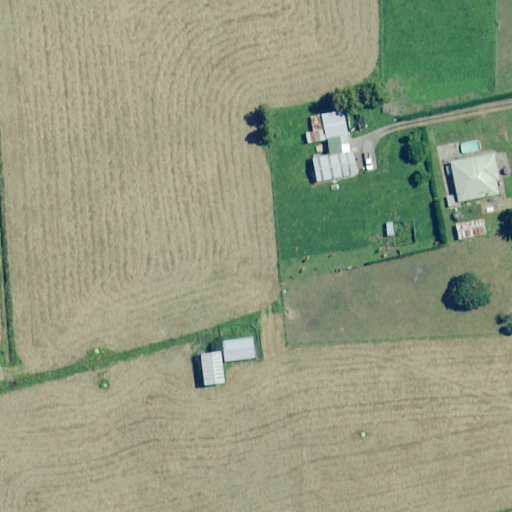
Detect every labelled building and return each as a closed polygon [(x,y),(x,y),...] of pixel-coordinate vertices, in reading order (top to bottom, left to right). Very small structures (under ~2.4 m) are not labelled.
[(356,174),(343,110),(310,118),(313,132),(305,134),(307,144),(327,140),(330,155),(311,159),(317,183),(356,174)] [(498,179),(493,154),(450,163),(458,202),(498,194),(495,180),(498,179)] [(456,206),(453,195),(443,197),(446,208),(456,206)] [(487,235),(484,219),(456,225),(459,241),(487,235)] [(255,358),(252,339),(223,342),(225,362),(255,358)] [(225,383),(220,352),(200,355),(204,386),(225,383)]
